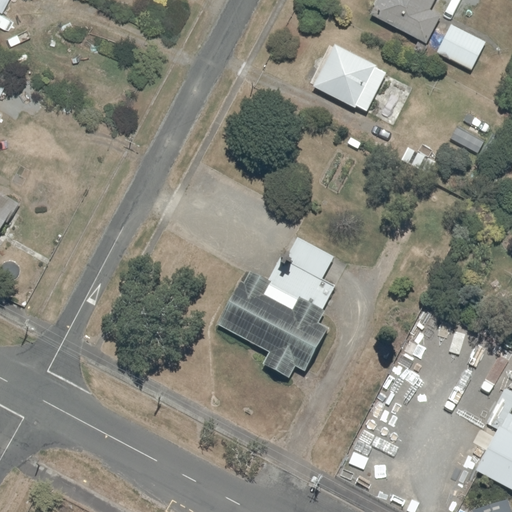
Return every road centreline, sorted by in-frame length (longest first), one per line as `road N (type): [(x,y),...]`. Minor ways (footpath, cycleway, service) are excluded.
road 1 (residential): [(35,396),(245,0)]
road 2 (unclassified): [(255,511),(35,396)]
